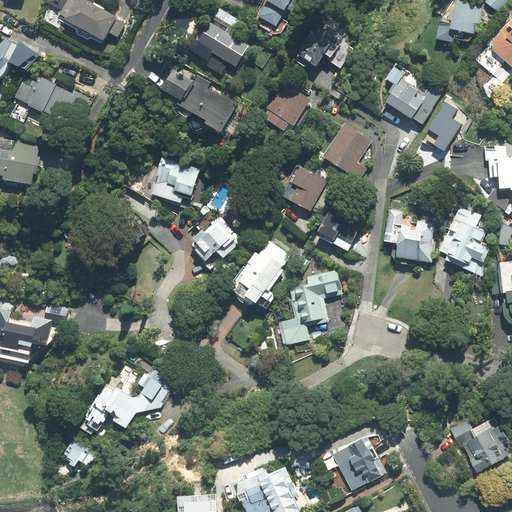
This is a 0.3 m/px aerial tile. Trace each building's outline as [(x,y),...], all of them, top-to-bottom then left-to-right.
[(49,0),(48,3),(61,10),(59,13),(67,18),(66,20),(105,42),(118,18),(87,0),(49,0)] [(292,0),(267,0),(267,2),(268,2),(260,17),(277,27),(292,0)] [(457,31),(475,35),(477,25),(481,26),(485,6),(457,0),(452,27),(441,25),(438,40),(455,43),(457,31)] [(500,14),(510,0),(485,0),(484,1),(500,14)] [(209,21),(234,36),(243,21),(217,6),(209,21)] [(494,50),(511,67),(511,21),(510,23),(509,23),(501,32),(502,33),(494,41),(494,50)] [(295,61),(305,68),(315,66),(318,68),(326,55),(332,59),(340,48),(334,44),(340,34),(322,22),(295,61)] [(237,67),(250,46),(210,23),(199,41),(195,39),(188,50),(208,61),(213,53),(237,67)] [(0,77),(0,78),(2,79),(7,73),(8,71),(9,68),(10,64),(11,63),(20,68),(38,54),(22,43),(20,45),(14,42),(13,43),(7,39),(0,47),(0,77)] [(272,42),(268,47),(274,51),(277,46),(272,42)] [(206,124),(222,133),(239,104),(223,94),(222,97),(207,88),(205,90),(174,72),(163,91),(180,101),(178,105),(207,122),(206,124)] [(57,86),(58,85),(43,78),(40,85),(33,81),(31,87),(23,83),(15,99),(77,129),(92,99),(75,91),(73,94),(57,86)] [(393,95),(385,106),(411,123),(414,119),(424,125),(434,110),(424,103),(429,96),(403,79),(398,86),(395,84),(390,92),(393,95)] [(312,100),(286,83),(263,118),(285,132),(290,124),(295,127),(312,100)] [(458,107),(446,100),(431,127),(441,133),(436,142),(447,149),(463,122),(453,117),(458,107)] [(373,142),(346,123),(323,158),(360,182),(368,169),(359,163),(373,142)] [(3,180),(33,185),(35,175),(39,175),(41,158),(39,157),(42,139),(22,136),(13,153),(14,142),(0,140),(0,176),(4,177),(3,180)] [(486,150),(486,154),(487,161),(489,161),(491,178),(500,177),(501,190),(511,189),(511,190),(511,157),(507,158),(506,150),(506,147),(495,147),(496,150),(486,150)] [(192,200),(201,169),(163,158),(152,195),(181,204),(183,197),(192,200)] [(291,201),(312,212),(328,182),(299,166),(290,182),(299,187),(291,201)] [(241,192),(219,178),(203,204),(225,218),(241,192)] [(335,244),(349,252),(367,219),(337,202),(318,237),(334,245),(335,244)] [(446,261),(483,278),(489,265),(485,263),(491,249),(487,247),(488,245),(483,243),(488,232),(477,228),(482,216),(462,206),(441,252),(449,256),(446,261)] [(404,212),(390,210),(385,242),(399,244),(397,258),(433,263),(435,245),(432,245),(436,224),(418,221),(417,231),(412,230),(413,226),(402,224),(404,212)] [(196,250),(207,262),(218,252),(224,259),(241,244),(239,242),(242,240),(221,216),(212,224),(213,225),(206,232),(205,230),(194,240),(200,246),(196,250)] [(511,241),(511,224),(501,223),(499,247),(511,247),(511,241)] [(247,297),(258,305),(267,291),(270,293),(285,271),(282,269),(291,256),(270,241),(260,256),(256,253),(241,274),(243,276),(241,279),(242,280),(241,283),(242,284),(236,293),(246,300),(247,297)] [(511,262),(499,264),(493,289),(494,295),(504,294),(505,304),(504,304),(505,317),(510,324),(511,324),(511,262)] [(309,285),(291,289),(298,319),(282,323),(288,346),(311,340),(307,327),(330,322),(325,299),(336,297),(331,272),(308,278),(309,285)] [(15,302),(0,299),(0,362),(30,369),(35,344),(40,346),(42,339),(49,340),(53,322),(66,325),(69,309),(48,304),(45,318),(34,316),(32,322),(11,318),(15,302)] [(115,422),(127,429),(137,413),(162,408),(176,386),(166,379),(166,380),(159,376),(161,373),(155,369),(151,376),(147,373),(140,384),(146,388),(140,398),(134,399),(119,389),(116,393),(107,387),(81,428),(93,436),(95,432),(104,438),(115,422)] [(468,421),(451,429),(461,448),(465,446),(473,463),(473,464),(478,474),(494,466),(494,465),(511,456),(505,445),(510,443),(501,424),(476,437),(468,421)] [(369,437),(350,447),(352,449),(335,458),(353,492),(388,474),(369,437)] [(99,454),(75,439),(65,455),(69,457),(67,460),(72,463),(70,465),(75,468),(80,461),(88,466),(89,464),(91,464),(92,462),(93,462),(96,458),(96,459),(99,454)] [(242,511),(299,511),(283,473),(272,478),(269,471),(231,487),(242,511)]
